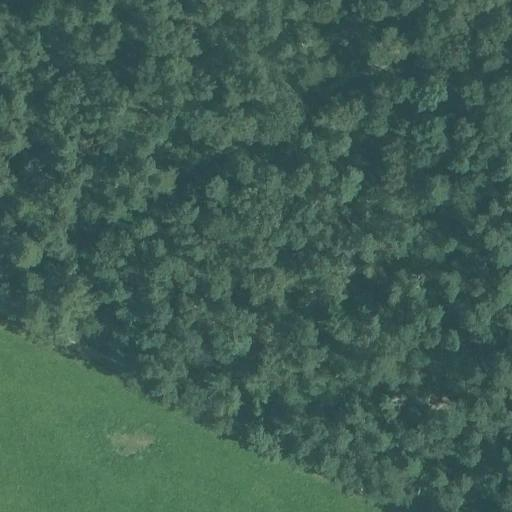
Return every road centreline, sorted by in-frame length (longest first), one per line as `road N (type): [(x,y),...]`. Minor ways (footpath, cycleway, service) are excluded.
road 1 (track): [(0,278),(511,1)]
road 2 (track): [(0,304),(438,511)]
